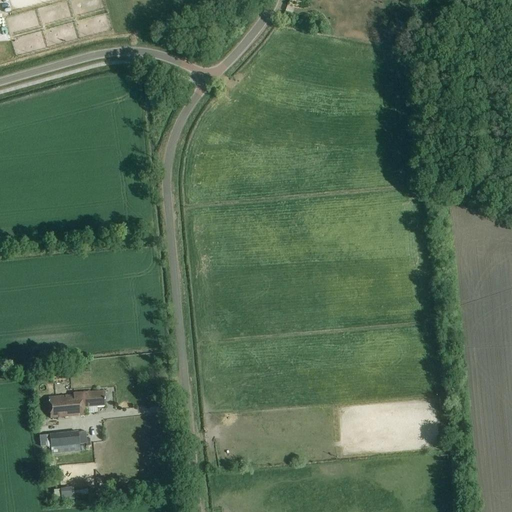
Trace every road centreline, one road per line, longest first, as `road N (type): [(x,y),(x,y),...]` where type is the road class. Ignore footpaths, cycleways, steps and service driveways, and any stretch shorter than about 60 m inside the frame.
road 1 (unclassified): [(196,511),(166,166),(178,125),(209,79)]
road 2 (unclassified): [(0,82),(126,51),(161,55),(209,79)]
